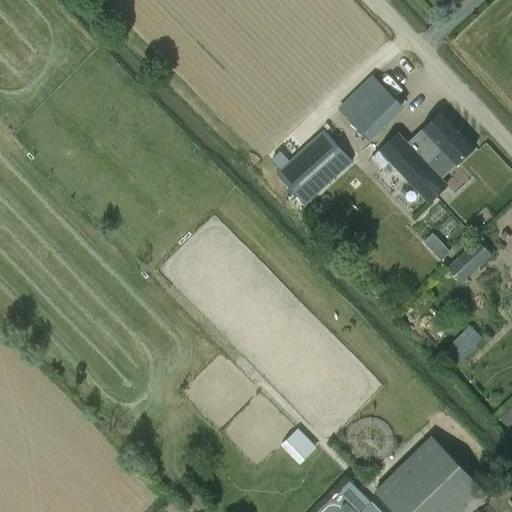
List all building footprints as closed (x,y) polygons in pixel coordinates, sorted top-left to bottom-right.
[(339,110),(344,116),(368,139),(402,105),(374,75),(339,110)] [(428,166),(442,152),(456,166),(475,148),(440,112),(411,140),(407,144),(428,166)] [(353,163),(324,130),(275,173),(304,206),(353,163)] [(398,134),(370,161),(380,171),(389,161),(429,203),(447,187),(428,166),(407,144),(398,134)] [(272,160),(277,165),(279,167),(287,159),(286,157),(281,152),(272,160)] [(438,260),(451,251),(436,230),(423,239),(438,260)] [(492,256),(478,240),(447,268),(462,285),(492,256)] [(464,366),(493,339),(476,323),(448,349),(464,366)] [(511,405),(502,416),(511,424),(511,422),(511,405)] [(299,463),(318,446),(298,426),(280,443),(299,463)] [(472,511),(489,496),(458,462),(457,463),(431,436),(375,492),(394,511),(472,511)] [(338,487),(357,508),(369,498),(350,477),(338,487)]
